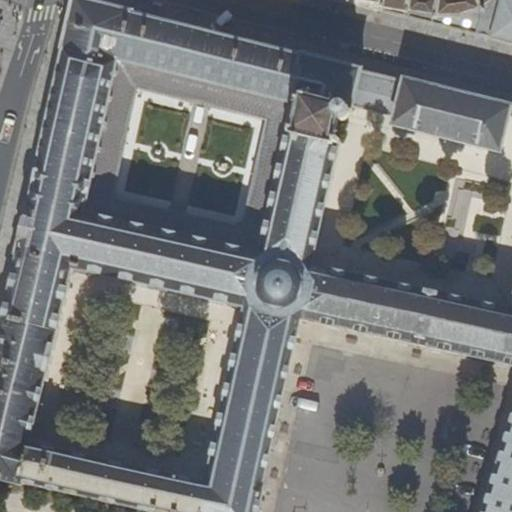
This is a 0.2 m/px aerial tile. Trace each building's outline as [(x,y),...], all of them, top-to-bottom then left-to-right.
[(11,280),(0,323),(0,480),(23,486),(23,484),(145,511),(258,511),(264,485),(263,485),(301,320),(511,365),(511,307),(511,310),(312,266),(340,140),(334,138),(338,122),(340,122),(343,122),(345,121),(346,119),(348,118),(348,116),(350,116),(352,110),(351,109),(361,70),(361,69),(357,68),(302,55),(302,57),(227,38),(226,38),(225,38),(225,37),(223,37),(218,36),(209,33),(132,14),(132,13),(100,5),(81,0),(73,0),(61,59),(57,58),(56,63),(60,64),(58,72),(55,85),(52,84),(50,89),(54,90),(50,111),(46,110),(45,115),(49,116),(44,136),(40,136),(39,140),(43,141),(38,162),(34,161),(33,166),(37,167),(33,186),(29,185),(28,190),(31,191),(30,196),(29,203),(27,202),(25,207),(28,208),(25,217),(24,216),(22,223),(25,224),(22,235),(20,234),(18,242),(20,242),(18,251),(16,251),(15,255),(17,256),(15,264),(11,280)] [(332,0),(345,3),(347,4),(380,12),(383,13),(384,8),(407,13),(409,13),(431,17),(431,20),(436,21),(436,17),(454,16),(454,19),(460,18),(459,16),(479,9),(481,12),(485,10),(484,7),(493,0),(332,0)] [(384,8),(383,13),(483,38),(490,40),(499,0),(493,0),(484,7),(485,10),(481,12),(479,9),(459,16),(460,18),(454,19),(454,16),(436,17),(436,21),(431,20),(431,17),(409,13),(407,13),(384,8)] [(511,0),(499,0),(490,40),(511,45),(511,0)] [(499,152),(511,107),(483,99),(404,79),(392,125),(499,152)] [(360,211),(471,235),(482,187),(425,175),(423,184),(369,172),(360,211)] [(511,511),(511,413),(481,511),(511,511)]
